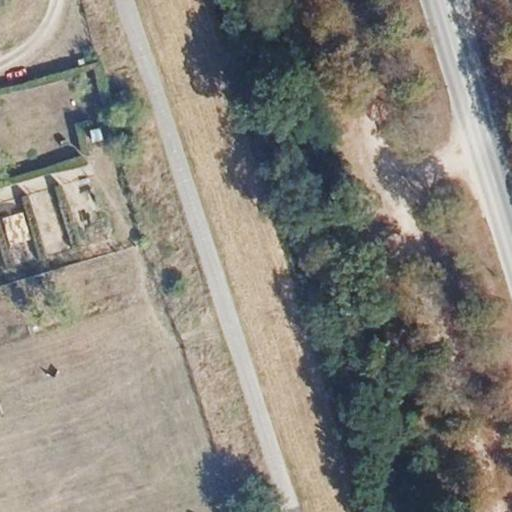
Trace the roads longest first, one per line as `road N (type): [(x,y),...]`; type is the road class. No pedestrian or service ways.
road 1 (track): [(504,511),(346,0)]
road 2 (secondary): [(445,0),(511,218)]
